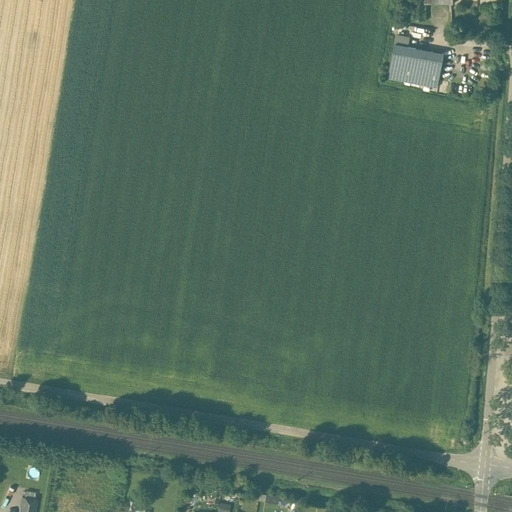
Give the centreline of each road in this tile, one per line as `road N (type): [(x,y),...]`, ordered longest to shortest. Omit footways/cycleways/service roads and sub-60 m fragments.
road 1 (unclassified): [(484,461),(0,380)]
road 2 (unclassified): [(484,461),(511,105)]
